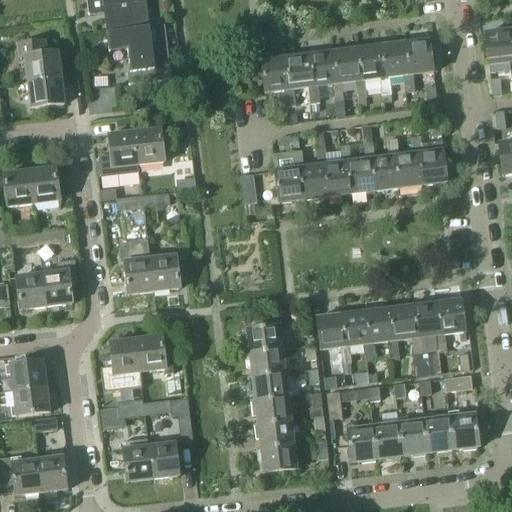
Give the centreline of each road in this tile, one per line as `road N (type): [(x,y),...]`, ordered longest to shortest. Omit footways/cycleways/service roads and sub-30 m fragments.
road 1 (residential): [(511,443),(455,0)]
road 2 (residential): [(69,356),(92,322),(69,125),(0,134)]
road 3 (residential): [(267,511),(511,481)]
road 4 (residential): [(89,511),(69,356)]
